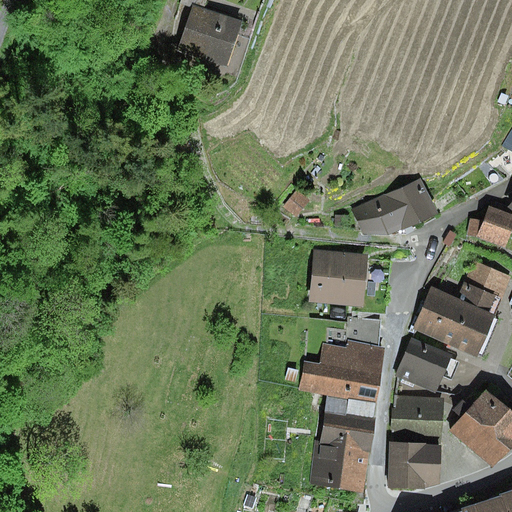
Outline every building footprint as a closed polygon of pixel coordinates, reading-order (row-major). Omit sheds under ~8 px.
[(243,20),(193,4),(178,51),(228,67),(243,20)] [(422,179),(352,208),(363,234),(390,236),(439,213),(422,179)] [(297,191),(283,207),(296,217),(309,201),(297,191)] [(511,210),(493,203),(490,206),(484,221),(470,219),(467,236),(477,237),(506,248),(511,233),(511,210)] [(369,256),(315,250),(309,302),(352,306),(364,308),(368,259),(369,256)] [(392,262),(368,259),(364,308),(352,306),(352,312),(387,315),(392,262)] [(459,298),(432,288),(415,330),(479,356),(511,278),(474,262),(459,298)] [(348,318),(347,341),(380,346),(381,321),(348,318)] [(453,354),(412,337),(396,377),(437,393),(453,354)] [(378,402),(386,347),(380,346),(347,341),(346,347),(323,343),(320,364),(305,362),(300,390),(378,402)] [(511,411),(486,390),(450,432),(492,468),(511,445),(511,411)] [(444,400),(394,396),(391,439),(441,443),(444,400)] [(366,494),(379,404),(328,397),(320,446),(316,445),(310,485),(366,494)] [(443,445),(389,444),(387,486),(391,490),(426,489),(442,484),(443,445)] [(511,511),(511,493),(501,497),(506,511),(511,511)] [(506,511),(501,497),(469,508),(470,511),(506,511)]
